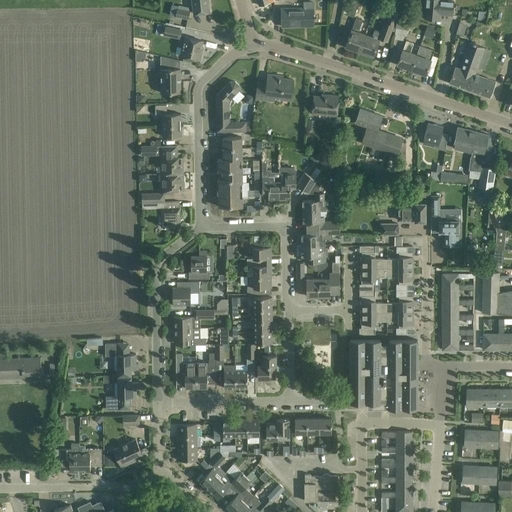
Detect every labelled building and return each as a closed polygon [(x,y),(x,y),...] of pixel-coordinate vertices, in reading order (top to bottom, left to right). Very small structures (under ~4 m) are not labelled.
[(192,0),(194,14),(200,13),(210,12),(208,0),(192,0)] [(425,0),(424,19),(440,20),(440,15),(453,16),(454,0),(450,0),(425,0)] [(313,25),(313,8),(313,2),(304,2),(304,8),(281,9),(282,26),(313,25)] [(354,17),(358,4),(352,2),(347,15),(354,17)] [(188,18),(189,11),(190,7),(178,5),(178,6),(172,5),(170,15),(188,18)] [(365,34),(359,50),(373,55),(376,46),(378,39),(379,38),(387,41),(396,18),(390,16),(389,16),(386,23),(384,22),(380,33),(379,32),(374,31),(372,37),(365,34)] [(396,28),(408,29),(409,18),(397,17),(396,28)] [(346,46),(347,46),(346,48),(352,50),(353,48),(359,50),(365,34),(358,32),(362,20),(356,18),(352,30),(351,30),(346,46)] [(437,27),(428,24),(426,29),(435,33),(437,27)] [(464,26),(461,39),(467,40),(470,28),(464,26)] [(179,38),(181,30),(166,27),(164,34),(179,38)] [(202,41),(192,39),(185,37),(181,56),(200,60),(202,51),(200,51),(202,41)] [(397,64),(411,69),(417,54),(410,52),(413,43),(406,40),(403,49),(402,49),(397,64)] [(469,42),(465,55),(472,57),(467,70),(470,71),(470,72),(469,74),(470,74),(469,76),(472,77),(467,89),(490,97),(493,88),(496,81),(475,73),(478,67),(480,60),(485,47),(476,45),(469,42)] [(430,59),(434,50),(420,45),(417,54),(411,69),(426,74),(431,60),(430,59)] [(455,67),(450,83),(467,89),(472,77),(469,76),(470,74),(469,74),(470,72),(470,71),(467,70),(472,57),(465,55),(460,69),(455,67)] [(161,93),(171,93),(181,93),(180,68),(161,69),(161,93)] [(291,99),(292,89),(293,80),(276,78),(277,75),(268,74),(267,83),(257,82),(256,98),(269,99),(269,97),(291,99)] [(217,131),(227,131),(250,131),(250,123),(229,122),(229,104),(232,104),(234,102),(234,99),(232,97),(239,90),(239,85),(235,82),(230,82),(217,96),(217,100),(218,100),(218,103),(217,103),(217,131)] [(336,116),(338,106),(339,96),(328,95),(327,97),(314,95),(312,113),(336,116)] [(162,115),(162,125),(180,125),(180,120),(181,120),(181,114),(167,114),(167,104),(157,105),(155,105),(155,115),(162,115)] [(360,108),(357,117),(355,122),(361,124),(367,126),(362,142),(398,154),(403,139),(377,130),(382,115),(360,108)] [(423,141),(423,143),(434,146),(434,147),(445,150),(448,134),(447,134),(442,132),(443,126),(428,122),(424,138),(423,141)] [(162,136),(181,136),(181,129),(180,129),(180,125),(162,125),(156,125),(156,130),(162,130),(162,136)] [(472,153),(478,132),(457,127),(453,148),(472,153)] [(492,198),(494,179),(495,169),(480,167),(489,134),(478,132),(472,153),(471,158),(470,164),(470,170),(481,171),(478,196),(492,198)] [(241,137),(223,137),(223,148),(242,148),(241,137)] [(156,155),(156,146),(140,146),(141,155),(156,155)] [(223,148),(223,159),(239,159),(242,159),(242,148),(223,148)] [(314,151),(310,158),(318,163),(322,157),(314,151)] [(161,174),(183,173),(183,157),(173,157),(173,154),(161,154),(161,174)] [(223,159),(218,159),(218,171),(222,171),(223,173),(229,173),(229,175),(242,175),(242,166),(239,166),(239,159),(223,159)] [(264,162),(262,162),(262,170),(262,187),(262,190),(262,191),(262,195),(262,196),(268,196),(268,198),(280,198),(280,172),(279,172),(271,172),(271,170),(266,170),(266,163),(264,162)] [(296,188),(296,181),(296,172),(294,172),(294,168),(280,168),(280,167),(279,167),(279,172),(280,172),(280,198),(291,198),(290,189),(296,188)] [(431,171),(430,180),(440,181),(442,172),(436,172),(431,171)] [(310,176),(304,172),(296,186),(302,189),(310,176)] [(161,193),(163,193),(173,193),(173,190),(183,190),(183,173),(161,174),(161,193)] [(223,179),(218,179),(218,190),(239,190),(239,182),(242,182),(242,175),(229,175),(229,177),(223,177),(223,179)] [(456,175),(455,182),(467,183),(468,175),(456,175)] [(302,189),(308,193),(316,179),(310,176),(302,189)] [(218,190),(218,206),(243,206),(242,196),(239,196),(239,190),(218,190)] [(303,211),(319,211),(319,205),(323,205),(323,193),(316,193),(316,200),(303,200),(303,211)] [(142,203),(158,203),(157,194),(142,194),(142,203)] [(439,196),(431,196),(431,216),(440,215),(439,196)] [(398,206),(395,206),(395,217),(398,217),(398,220),(415,220),(415,221),(418,221),(418,222),(422,222),(422,221),(425,221),(425,203),(398,203),(398,206)] [(180,208),(170,208),(161,209),(162,214),(158,214),(158,224),(162,224),(165,226),(165,230),(174,230),(174,223),(177,220),(180,220),(180,208)] [(489,212),(487,224),(492,222),(494,227),(504,223),(498,208),(489,212)] [(319,211),(303,211),(303,222),(305,222),(305,228),(314,228),(321,228),(321,222),(324,222),(324,217),(320,217),(319,211)] [(458,219),(438,219),(439,231),(445,230),(445,240),(445,245),(459,245),(459,243),(461,242),(460,219),(458,219)] [(398,224),(382,224),(382,234),(398,234),(398,224)] [(305,234),(301,234),(302,245),(325,245),(326,245),(325,239),(333,239),(332,234),(340,234),(340,232),(340,228),(326,228),(321,228),(314,228),(305,228),(305,234)] [(497,231),(495,249),(496,249),(500,249),(504,250),(505,231),(497,231)] [(259,247),(259,243),(254,243),(253,243),(253,258),(261,258),(269,258),(269,254),(271,254),(271,247),(259,247)] [(325,245),(302,245),(302,257),(303,256),(314,256),(314,262),(326,262),(325,245)] [(361,252),(361,268),(387,268),(387,259),(375,259),(375,252),(375,246),(370,246),(362,246),(361,252)] [(398,259),(387,259),(387,268),(413,268),(413,252),(412,252),(412,246),(402,246),(396,246),(396,252),(399,253),(399,257),(398,257),(398,259)] [(495,252),(493,268),(503,268),(504,250),(500,249),(496,249),(495,249),(495,252)] [(189,279),(209,279),(209,271),(207,271),(207,251),(199,251),(199,256),(191,256),(191,271),(189,271),(189,279)] [(247,276),(253,276),(270,276),(270,273),(271,273),(271,265),(261,265),(261,258),(253,258),(247,259),(247,276)] [(318,279),(318,297),(328,296),(330,294),(340,293),(339,262),(335,262),(332,262),(332,278),(318,279)] [(361,284),(361,290),(370,290),(375,290),(375,277),(387,277),(387,268),(361,268),(361,284)] [(387,268),(387,277),(397,278),(397,281),(399,281),(399,284),(396,284),(396,290),(412,290),(412,284),(413,284),(413,268),(387,268)] [(442,274),(442,289),(458,289),(473,289),(473,284),(458,284),(458,274),(442,274)] [(270,276),(247,276),(247,294),(262,294),(262,287),(271,287),(271,280),(270,280),(270,276)] [(309,297),(318,297),(318,279),(306,279),(306,294),(309,297)] [(173,306),(183,306),(183,304),(190,304),(190,293),(199,293),(199,281),(187,281),(187,287),(173,287),(173,306)] [(442,289),(442,304),(458,304),(467,304),(471,304),(473,304),(473,298),(458,299),(458,289),(442,289)] [(511,289),(502,291),(499,292),(497,313),(497,314),(511,315),(511,289)] [(361,296),(361,312),(387,312),(387,303),(375,303),(375,290),(370,290),(361,290),(361,296)] [(387,303),(387,312),(412,312),(413,296),(412,296),(412,290),(396,290),(396,297),(399,297),(399,301),(398,301),(398,303),(387,303)] [(262,297),(254,297),(254,309),(272,309),(272,297),(262,297)] [(218,303),(218,310),(228,310),(228,299),(222,299),(218,303)] [(442,304),(442,319),(458,319),(466,319),(471,319),(473,319),(473,314),(458,314),(458,304),(442,304)] [(254,309),(254,320),(272,320),(272,309),(254,309)] [(215,318),(215,314),(228,314),(228,310),(218,310),(215,310),(196,310),(196,318),(215,318)] [(361,312),(361,328),(362,334),(375,334),(375,321),(387,321),(387,312),(361,312)] [(387,312),(387,321),(399,321),(399,327),(396,327),(396,334),(412,334),(412,328),(412,312),(387,312)] [(173,317),(173,328),(192,327),(192,316),(183,317),(173,317)] [(483,349),(500,349),(504,349),(504,334),(504,324),(504,319),(498,318),(498,333),(483,334),(483,349)] [(442,319),(442,334),(458,334),(458,335),(473,334),(473,329),(458,328),(458,319),(442,319)] [(272,320),(254,320),(254,332),(272,332),(272,320)] [(196,345),(206,344),(206,338),(200,338),(200,327),(192,327),(173,328),(173,339),(175,339),(176,345),(190,345),(196,345)] [(254,332),(254,344),(264,343),(269,343),(272,343),(272,332),(254,332)] [(442,350),(473,349),(473,344),(458,344),(458,335),(458,334),(442,334),(442,350)] [(417,408),(417,397),(417,384),(413,384),(413,363),(417,363),(417,340),(389,340),(389,343),(380,343),(380,340),(350,340),(350,402),(367,402),(367,408),(417,408)] [(118,369),(118,376),(131,376),(131,369),(138,369),(138,363),(136,363),(136,354),(121,354),(121,343),(111,343),(105,343),(105,356),(114,356),(115,369),(118,369)] [(220,344),(215,344),(215,352),(216,370),(216,372),(224,372),(224,378),(224,388),(236,388),(235,365),(224,365),(224,358),(224,344),(223,344),(220,344)] [(255,359),(254,344),(246,344),(247,359),(255,359)] [(200,388),(207,388),(207,371),(216,370),(215,352),(209,352),(209,362),(195,362),(196,387),(200,387),(200,388)] [(182,353),(176,353),(176,368),(182,368),(182,371),(185,371),(185,384),(185,388),(193,388),(193,387),(196,387),(195,362),(195,363),(195,356),(182,356),(182,353)] [(264,366),(257,366),(257,379),(270,378),(270,372),(276,372),(276,355),(269,355),(264,355),(263,355),(264,366)] [(0,358),(0,378),(41,376),(40,357),(0,358)] [(247,388),(247,365),(235,365),(236,388),(247,388)] [(106,409),(112,409),(122,409),(122,398),(136,397),(136,388),(139,388),(138,382),(131,382),(131,376),(118,376),(118,382),(115,382),(115,396),(106,396),(106,409)] [(484,389),(481,389),(467,389),(467,406),(483,406),(484,389)] [(500,389),(484,389),(483,406),(500,406),(500,389)] [(511,389),(500,389),(500,406),(511,405),(511,389)] [(482,412),(472,412),(472,422),(482,421),(482,412)] [(491,413),(491,423),(499,423),(499,413),(491,413)] [(123,425),(129,425),(139,425),(139,415),(123,415),(123,425)] [(307,418),(295,418),(295,433),(307,433),(307,418)] [(319,418),(307,418),(307,433),(319,433),(319,418)] [(319,418),(319,433),(332,433),(331,418),(319,418)] [(223,420),(223,430),(223,437),(235,437),(235,419),(223,420)] [(247,419),(235,419),(235,437),(247,437),(247,419)] [(247,419),(247,437),(259,436),(259,419),(247,419)] [(277,419),(277,423),(277,438),(277,437),(289,437),(289,419),(277,419)] [(511,420),(504,420),(502,432),(511,432),(511,420)] [(266,423),(266,433),(266,438),(277,438),(277,423),(266,423)] [(178,436),(197,436),(196,424),(178,424),(178,436)] [(481,430),(479,430),(465,429),(464,446),(481,447),(481,430)] [(498,431),(481,430),(481,447),(497,447),(498,431)] [(397,431),(381,431),(381,437),(396,437),(396,447),(412,447),(412,431),(397,431)] [(178,448),(197,448),(197,436),(178,436),(178,448)] [(136,439),(127,443),(114,449),(122,467),(133,462),(132,460),(143,455),(136,439)] [(53,462),(61,462),(66,462),(66,465),(69,465),(69,472),(80,471),(80,453),(80,443),(72,443),(72,449),(55,449),(53,462)] [(412,461),(412,447),(396,447),(381,446),(381,452),(396,452),(396,458),(381,458),(381,461),(412,461)] [(80,453),(80,471),(90,471),(90,465),(93,465),(93,462),(102,462),(102,452),(102,448),(85,449),(85,452),(80,453)] [(197,460),(197,448),(178,448),(178,461),(197,460)] [(210,448),(211,461),(220,452),(220,448),(210,448)] [(212,465),(209,467),(211,469),(200,481),(207,488),(205,490),(207,492),(226,473),(217,465),(225,457),(220,452),(211,461),(210,463),(212,465)] [(396,476),(412,476),(412,461),(381,461),(381,467),(396,467),(396,476)] [(463,482),(479,483),(480,466),(464,465),(463,482)] [(496,467),(482,466),(480,466),(479,483),(495,484),(496,467)] [(265,470),(260,476),(265,481),(270,475),(265,470)] [(218,498),(225,491),(231,485),(234,489),(246,477),(241,472),(235,478),(227,471),(226,473),(207,492),(209,493),(211,491),(218,498)] [(237,511),(246,503),(253,495),(245,488),(256,476),(251,472),(246,477),(234,489),(239,492),(226,506),(232,511),(237,511)] [(309,474),(305,474),(305,501),(335,500),(335,494),(338,494),(338,475),(329,475),(328,473),(324,474),(322,476),(322,478),(319,478),(319,477),(318,476),(311,476),(309,474)] [(381,476),(381,482),(396,482),(396,491),(412,491),(412,476),(396,476),(387,476),(381,476)] [(499,480),(498,496),(511,496),(511,480),(499,480)] [(285,488),(282,491),(289,497),(289,498),(290,497),(291,496),(292,495),(285,488)] [(381,491),(381,497),(396,497),(396,507),(400,507),(400,511),(412,511),(412,491),(396,491),(394,491),(381,491)] [(254,511),(257,510),(259,511),(262,511),(272,501),(267,496),(261,503),(258,500),(258,497),(256,495),(254,495),(253,495),(246,503),(237,511),(254,511)] [(289,497),(285,502),(289,506),(294,501),(290,498),(290,497),(289,498),(289,497)] [(78,507),(77,507),(78,508),(79,511),(83,511),(93,508),(92,505),(90,501),(78,507)] [(293,510),(298,505),(294,501),(289,506),(293,510)] [(461,511),(477,511),(478,502),(462,501),(461,511)] [(494,511),(494,503),(480,502),(478,502),(477,511),(494,511)]
